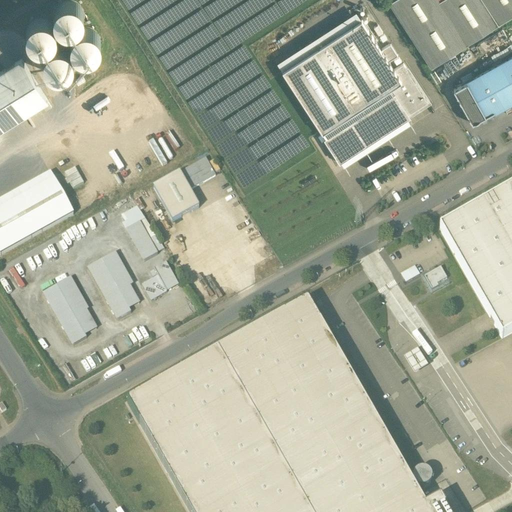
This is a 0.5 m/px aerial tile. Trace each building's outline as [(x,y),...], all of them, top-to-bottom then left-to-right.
[(511,0),(438,0),(391,0),(389,2),(431,67),(511,14),(511,0)] [(83,20),(84,16),(83,12),(81,8),(79,5),(76,3),(72,1),(68,1),(64,2),(61,3),(58,6),(55,9),(54,12),(53,16),(54,20),(55,24),(58,27),(61,29),(65,31),(69,31),(73,31),(76,29),(79,27),(82,23),(83,20)] [(55,37),(56,33),(55,29),(54,26),(51,23),(48,20),(45,19),(41,18),(37,19),(33,20),(30,23),(28,26),(26,30),(26,34),(26,38),(28,41),(30,44),(34,47),(37,48),(41,48),(45,48),(49,46),(52,44),(54,41),(55,37)] [(361,20),(282,71),(322,133),(390,89),(401,82),(394,71),(388,62),(381,50),(361,20)] [(100,47),(101,43),(100,40),(98,36),(96,33),(93,31),(89,29),(85,29),(81,29),(78,31),(75,33),(72,36),(71,40),(70,44),(71,48),(73,51),(75,54),(78,57),(82,58),(86,59),(90,58),(93,57),(96,54),(99,51),(100,47)] [(381,50),(388,62),(398,56),(390,44),(381,50)] [(73,64),(73,61),(72,57),(71,53),(68,50),(65,48),(62,46),(58,46),(54,46),(50,48),(47,50),(45,53),(43,57),(43,61),(43,65),(45,68),(47,72),(50,74),(54,75),(58,76),(62,75),(66,74),(69,71),(71,68),(73,64)] [(511,57),(453,90),(472,124),(511,101),(511,57)] [(0,72),(0,131),(48,102),(21,59),(0,72)] [(401,82),(390,89),(408,117),(428,103),(403,65),(394,71),(401,82)] [(390,89),(322,133),(340,160),(408,117),(390,89)] [(206,160),(180,174),(189,192),(215,177),(206,160)] [(71,188),(81,183),(72,168),(62,173),(71,188)] [(51,174),(0,202),(0,255),(0,256),(74,215),(51,174)] [(179,174),(153,189),(173,224),(199,209),(189,192),(180,174),(179,174)] [(511,186),(439,228),(502,338),(511,332),(511,186)] [(158,255),(140,224),(126,231),(144,263),(158,255)] [(114,254),(88,269),(118,321),(131,314),(129,310),(139,304),(130,287),(132,286),(114,254)] [(166,264),(154,271),(158,278),(167,294),(179,287),(166,264)] [(436,271),(435,269),(420,277),(431,296),(449,286),(446,280),(447,280),(441,269),(436,271)] [(158,278),(143,286),(151,302),(167,294),(158,278)] [(70,279),(44,294),(73,346),(87,339),(85,336),(97,330),(87,312),(88,311),(70,279)] [(308,302),(127,404),(188,511),(447,511),(441,500),(425,509),(308,302)] [(406,369),(420,363),(414,351),(400,358),(406,369)]
